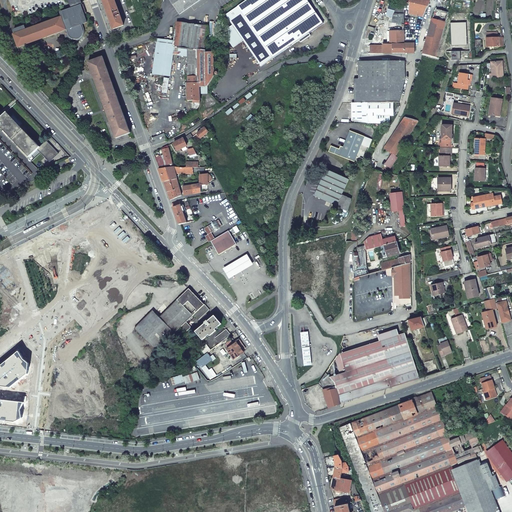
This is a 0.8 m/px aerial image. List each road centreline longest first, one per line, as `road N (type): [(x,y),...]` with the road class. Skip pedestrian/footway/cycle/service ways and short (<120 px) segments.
road 1 (secondary): [(0,435),(137,451),(268,429),(290,433)]
road 2 (residential): [(282,293),(289,200),(359,29)]
road 3 (residential): [(163,242),(171,221),(91,0)]
road 4 (unclassified): [(0,71),(163,242)]
road 5 (residential): [(298,412),(317,420),(498,359)]
road 6 (residential): [(347,328),(412,311),(410,240)]
road 7 (residential): [(163,242),(247,329)]
